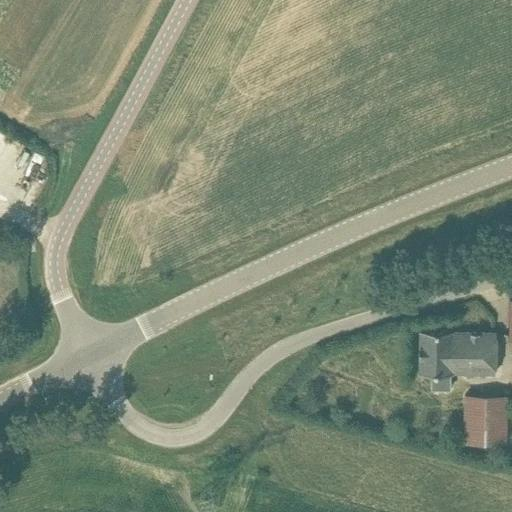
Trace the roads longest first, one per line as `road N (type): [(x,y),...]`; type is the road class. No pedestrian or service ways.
road 1 (unclassified): [(90,354),(144,433),(171,438),(197,433),(267,361),(299,341),(511,274)]
road 2 (unclassified): [(90,354),(328,238),(511,167)]
road 3 (unclassified): [(90,354),(60,293),(60,235),(189,0)]
